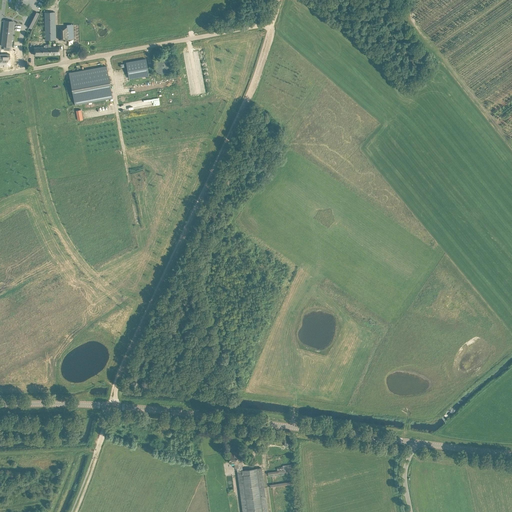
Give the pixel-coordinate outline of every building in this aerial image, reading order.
[(35,11),(29,23),(32,24),(31,27),(32,27),(39,13),(35,11)] [(56,12),(45,12),(45,40),(56,40),(56,12)] [(4,25),(1,46),(11,47),(14,26),(4,25)] [(59,27),(59,34),(59,39),(74,39),(73,27),(59,27)] [(47,55),(47,46),(34,47),(34,55),(47,55)] [(59,46),(47,46),(47,55),(60,54),(59,46)] [(173,65),(173,63),(173,61),(173,59),(172,58),(171,56),(169,55),(168,54),(166,53),(164,53),(162,53),(161,54),(159,54),(158,56),(156,57),(155,59),(155,60),(154,62),(154,64),(155,66),(156,67),(157,69),(158,70),(160,71),(161,72),(163,72),(165,72),(167,72),(169,71),(170,70),(172,68),(173,66),(173,65)] [(0,66),(15,66),(15,57),(0,57),(0,66)] [(126,62),(127,67),(129,79),(149,75),(146,59),(126,62)] [(69,73),(70,78),(72,88),(75,105),(113,98),(109,81),(107,71),(106,66),(69,73)] [(240,451),(233,452),(228,453),(230,463),(234,462),(234,463),(237,463),(238,465),(242,465),(242,462),(240,451)] [(277,471),(268,472),(268,477),(284,474),(284,473),(295,471),(294,464),(282,465),(283,466),(277,467),(277,471)] [(267,511),(262,473),(261,468),(243,470),(242,467),(236,468),(242,511),(267,511)]
